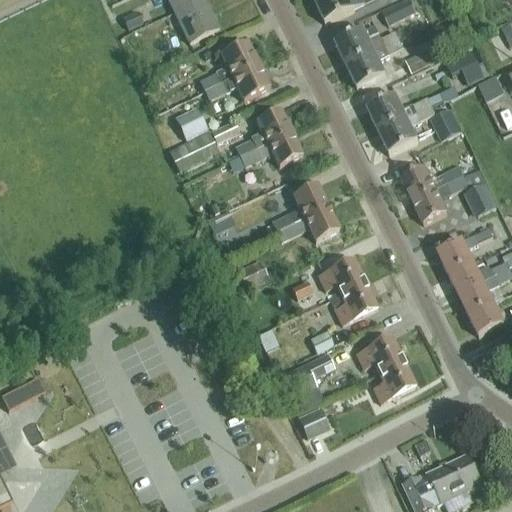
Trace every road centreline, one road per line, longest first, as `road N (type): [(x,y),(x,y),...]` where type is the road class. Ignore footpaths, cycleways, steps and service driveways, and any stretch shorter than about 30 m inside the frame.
road 1 (tertiary): [(476,395),(456,370),(276,0)]
road 2 (unclassified): [(252,511),(476,395)]
